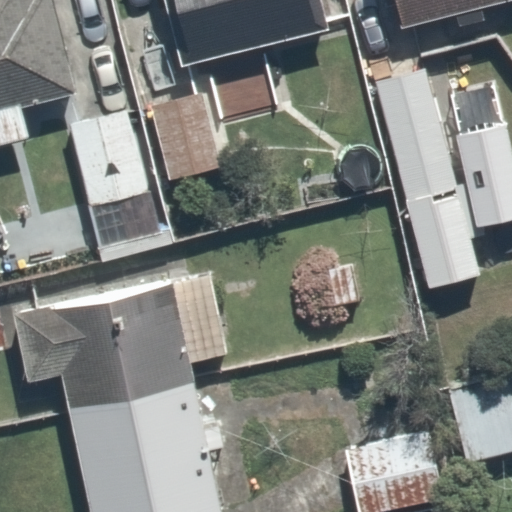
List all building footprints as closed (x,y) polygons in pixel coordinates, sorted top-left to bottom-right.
[(74,86),(53,0),(0,0),(0,145),(28,139),(19,99),(74,86)] [(169,0),(187,49),(327,2),(325,0),(169,0)] [(391,0),(398,21),(457,0),(391,0)] [(437,52),(380,64),(427,278),(485,265),(437,52)] [(203,89),(153,102),(173,180),(223,167),(203,89)] [(131,110),(72,120),(87,207),(145,197),(131,110)] [(213,263),(165,274),(161,256),(0,294),(0,351),(14,348),(22,378),(62,369),(96,511),(194,511),(221,506),(187,363),(235,352),(213,263)] [(511,378),(448,393),(463,460),(511,448),(511,378)] [(443,423),(349,441),(361,506),(455,488),(443,423)]
